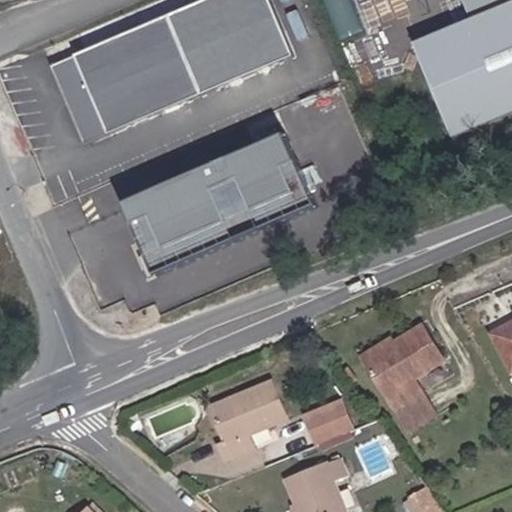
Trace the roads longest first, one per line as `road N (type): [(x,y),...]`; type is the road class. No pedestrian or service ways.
road 1 (tertiary): [(511,220),(58,409)]
road 2 (residential): [(58,409),(184,511)]
